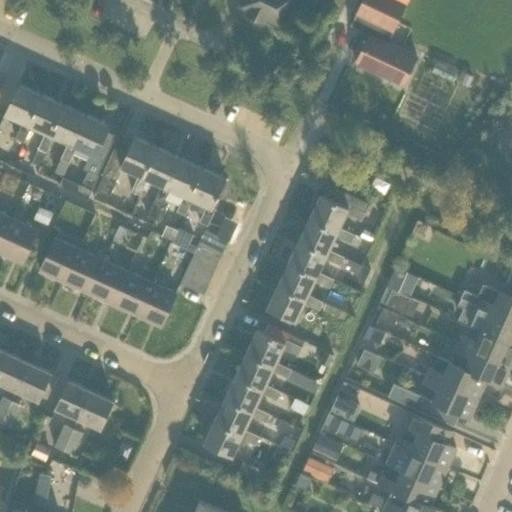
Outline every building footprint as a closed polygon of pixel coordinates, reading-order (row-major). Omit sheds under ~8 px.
[(281,26),(293,0),(243,0),(240,6),(248,10),(246,15),(262,23),(264,18),(281,26)] [(362,0),(351,25),(369,33),(355,62),(403,85),(409,72),(411,72),(412,70),(410,69),(417,56),(387,42),(406,0),(362,0)] [(28,124),(41,94),(18,84),(4,113),(22,122),(9,151),(18,155),(31,126),(28,124)] [(50,134),(64,105),(41,94),(28,124),(31,126),(45,132),(31,162),(40,166),(53,136),(50,134)] [(73,145),(86,115),(64,105),(50,134),(53,136),(68,142),(55,171),(63,175),(73,152),(76,146),(73,145)] [(76,146),(73,152),(87,159),(83,169),(97,175),(112,143),(103,139),(110,126),(86,115),(73,145),(76,146)] [(144,177),(157,147),(134,136),(128,150),(115,144),(102,173),(104,174),(94,197),(106,202),(122,167),(138,174),(131,190),(140,194),(147,178),(144,177)] [(166,187),(180,157),(157,147),(144,177),(147,178),(161,185),(147,216),(155,220),(169,188),(166,187)] [(189,197),(203,168),(180,157),(166,187),(169,188),(184,195),(176,211),(185,215),(192,199),(189,197)] [(189,197),(192,199),(206,205),(199,221),(207,225),(215,208),(212,207),(226,178),(203,168),(189,197)] [(339,228),(339,227),(346,213),(361,220),(369,203),(329,184),(324,196),(320,194),(311,215),(339,228)] [(77,194),(87,199),(92,190),(81,185),(77,194)] [(52,216),(50,212),(45,210),(41,212),(39,216),(41,221),(45,223),(50,221),(52,216)] [(0,246),(13,219),(0,212),(0,246)] [(354,234),(339,227),(339,228),(311,215),(300,238),(328,251),(329,250),(336,236),(351,243),(354,234)] [(13,219),(0,246),(0,252),(22,263),(37,230),(13,219)] [(121,239),(126,228),(120,225),(114,236),(121,239)] [(173,240),(177,230),(166,225),(161,235),(173,240)] [(371,240),(374,233),(363,228),(360,235),(371,240)] [(199,240),(223,251),(228,241),(204,230),(199,240)] [(64,282),(79,249),(55,238),(40,271),(64,282)] [(344,257),(329,250),(328,251),(300,238),(289,261),(317,274),(318,272),(325,258),(340,265),(344,257)] [(219,262),(223,251),(199,240),(195,251),(219,262)] [(88,293),(103,260),(79,249),(64,282),(88,293)] [(214,273),(219,262),(195,251),(190,262),(214,273)] [(112,304),(127,271),(103,260),(88,293),(112,304)] [(333,279),(318,272),(317,274),(289,261),(278,284),(307,297),(308,295),(314,281),(329,288),(333,279)] [(209,283),(214,273),(190,262),(185,272),(209,283)] [(136,315),(152,282),(127,271),(112,304),(136,315)] [(204,294),(209,283),(185,272),(181,283),(204,294)] [(152,282),(136,315),(161,326),(176,293),(152,282)] [(323,302),(308,295),(307,297),(278,284),(267,308),(296,321),(304,303),(319,310),(323,302)] [(392,288),(385,302),(405,312),(412,297),(392,288)] [(475,304),(511,320),(511,296),(499,291),(493,303),(479,296),(475,304)] [(511,343),(511,320),(475,304),(472,312),(487,319),(481,330),(511,343)] [(393,325),(398,314),(383,307),(378,319),(393,325)] [(380,344),(385,332),(374,327),(369,339),(380,344)] [(275,365),(276,362),(283,348),(298,355),(304,341),(290,334),(287,340),(285,342),(257,329),(246,352),(275,365)] [(510,366),(511,360),(511,343),(481,330),(476,342),(462,335),(458,343),(510,366)] [(486,379),(501,386),(510,366),(458,343),(455,350),(456,350),(451,361),(465,368),(464,368),(486,378),(486,379)] [(369,368),(375,354),(364,349),(358,363),(369,368)] [(328,366),(333,355),(325,351),(320,362),(328,366)] [(0,381),(16,389),(29,362),(7,352),(0,367),(0,381)] [(291,369),(276,362),(275,365),(246,352),(236,375),(264,388),(266,384),(272,370),(287,377),(291,369)] [(464,368),(465,368),(451,361),(437,355),(431,367),(430,367),(426,375),(478,398),(486,379),(486,378),(464,368)] [(29,362),(16,389),(38,399),(51,372),(29,362)] [(281,391),(266,384),(264,388),(236,375),(225,397),(254,410),(255,407),(262,393),(277,400),(281,391)] [(469,418),(478,398),(426,375),(423,383),(437,389),(432,401),(393,384),(388,395),(415,408),(441,419),(446,408),(469,418)] [(78,417),(90,390),(68,380),(56,407),(78,417)] [(90,390),(78,417),(100,427),(113,400),(90,390)] [(337,394),(330,410),(353,421),(360,406),(361,405),(337,394)] [(11,400),(2,396),(0,400),(0,420),(2,422),(11,400)] [(270,414),(255,407),(254,410),(225,397),(215,420),(243,433),(245,429),(251,415),(266,422),(270,414)] [(304,414),(308,404),(295,398),(290,407),(304,414)] [(11,426),(21,404),(11,400),(2,422),(11,426)] [(395,444),(447,467),(456,447),(448,444),(453,432),(408,412),(403,423),(418,430),(413,442),(399,436),(395,444)] [(347,438),(354,424),(334,415),(328,429),(347,438)] [(260,436),(245,429),(243,433),(215,420),(204,443),(232,456),(241,438),(256,445),(260,436)] [(64,424),(54,446),(63,450),(73,428),(64,424)] [(82,432),(73,428),(63,450),(72,454),(82,432)] [(319,432),(312,448),(336,459),(343,443),(319,432)] [(292,449),(296,440),(284,435),(280,444),(292,449)] [(37,442),(31,454),(45,460),(51,448),(37,442)] [(438,486),(447,467),(395,444),(392,452),(395,453),(390,465),(438,486)] [(328,465),(309,456),(303,469),(321,478),(328,465)] [(260,482),(265,471),(243,461),(238,472),(260,482)] [(429,506),(430,505),(438,486),(390,465),(385,476),(370,470),(367,477),(377,482),(377,483),(392,490),(406,496),(406,495),(429,506)] [(311,476),(302,471),(296,484),(305,488),(311,476)] [(36,488),(49,490),(52,475),(39,472),(36,488)] [(49,490),(36,488),(33,503),(46,506),(49,490)] [(444,511),(430,505),(429,506),(406,495),(406,496),(392,490),(388,499),(373,492),(368,501),(384,508),(383,508),(391,511),(444,511)] [(226,511),(222,510),(199,499),(193,511),(226,511)]
